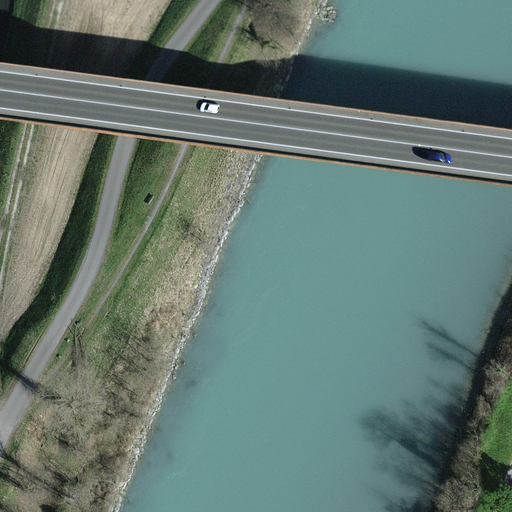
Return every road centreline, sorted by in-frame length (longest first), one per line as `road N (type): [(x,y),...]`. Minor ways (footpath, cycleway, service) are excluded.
road 1 (secondary): [(0,90),(511,157)]
road 2 (track): [(248,0),(138,245),(49,377),(20,397)]
road 3 (track): [(20,397),(89,269),(134,118),(211,0)]
road 4 (track): [(57,0),(0,264)]
